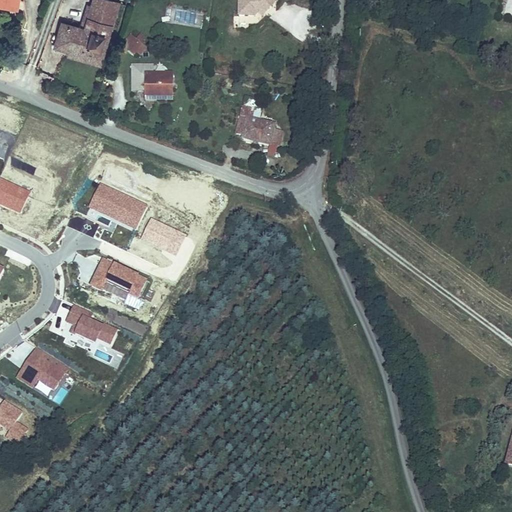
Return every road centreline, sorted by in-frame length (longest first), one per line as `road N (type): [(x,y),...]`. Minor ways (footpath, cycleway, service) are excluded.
road 1 (unclassified): [(302,185),(389,382),(421,511)]
road 2 (tertiary): [(302,185),(262,187),(0,86)]
road 3 (tertiary): [(339,0),(325,152),(302,185)]
road 4 (residential): [(0,236),(41,255),(55,292),(36,320),(0,348)]
